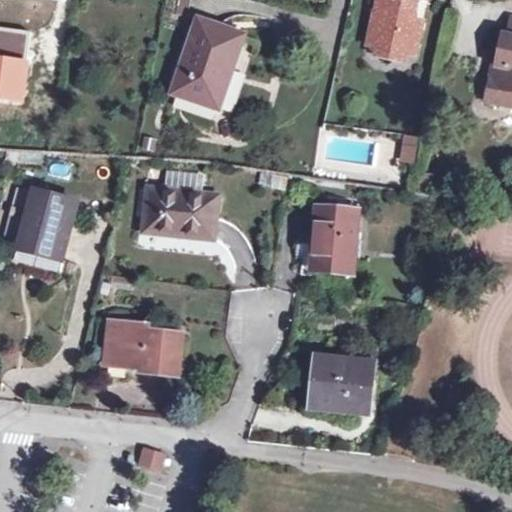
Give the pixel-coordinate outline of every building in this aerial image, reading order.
[(380,32),(376,46),(405,53),(407,46),(417,48),(421,31),(411,29),(413,19),(417,1),(413,0),(376,0),(370,29),(380,32)] [(511,17),(507,35),(503,35),(496,65),(493,65),(485,102),(511,108),(511,17)] [(238,31),(201,18),(175,91),(217,107),(229,70),(225,68),(238,31)] [(423,21),(413,19),(411,29),(421,31),(423,21)] [(367,44),(376,46),(380,32),(370,29),(367,44)] [(402,63),(405,53),(376,46),(374,56),(402,63)] [(416,55),(417,48),(407,46),(405,53),(416,55)] [(403,135),(399,161),(413,163),(417,137),(403,135)] [(19,184),(11,217),(26,220),(35,188),(19,184)] [(219,194),(151,187),(147,231),(215,238),(219,194)] [(78,199),(35,188),(26,220),(11,217),(4,241),(20,245),(17,258),(59,269),(78,199)] [(361,207),(330,203),(325,241),(317,240),(314,268),(354,272),(361,207)] [(140,328),(107,325),(103,363),(136,366),(136,372),(173,375),(176,339),(139,336),(140,328)] [(374,364),(317,358),(310,407),(368,413),(374,364)] [(143,447),(137,466),(163,475),(170,455),(143,447)]
